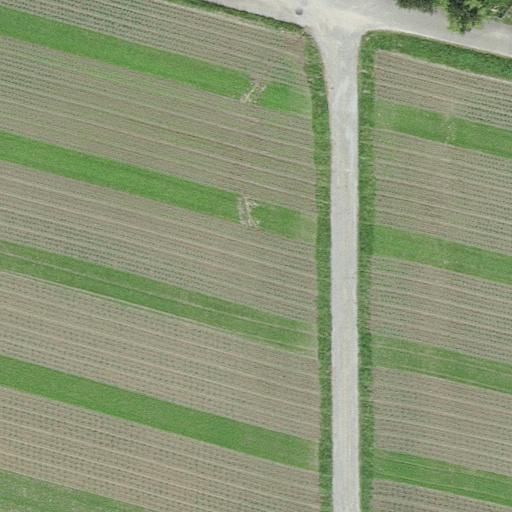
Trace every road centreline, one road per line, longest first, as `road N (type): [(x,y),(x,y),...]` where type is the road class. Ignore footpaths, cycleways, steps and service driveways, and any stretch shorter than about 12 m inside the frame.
road 1 (residential): [(343,2),(350,511)]
road 2 (residential): [(343,2),(511,43)]
